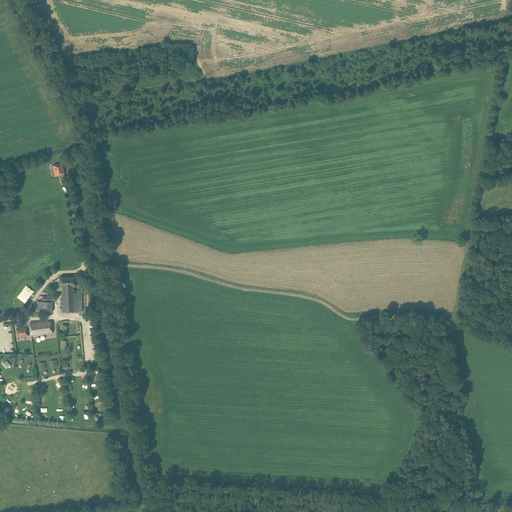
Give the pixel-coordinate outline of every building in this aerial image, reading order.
[(62,164),(54,165),(56,176),(60,175),(61,182),(66,181),(62,164)] [(77,286),(76,282),(76,277),(60,277),(60,287),(63,287),(63,293),(62,293),(62,312),(67,312),(82,312),(82,290),(76,291),(76,292),(74,293),(74,286),(77,286)] [(30,287),(24,300),(28,302),(34,289),(30,287)] [(52,302),(43,301),(37,301),(36,312),(43,312),(52,312),(52,302)] [(52,325),(50,325),(49,321),(30,323),(31,335),(41,334),(41,335),(53,333),(52,325)] [(17,337),(28,336),(27,328),(16,329),(17,337)] [(57,360),(50,361),(51,368),(58,367),(57,360)] [(45,362),(38,363),(40,370),(46,369),(45,362)]
